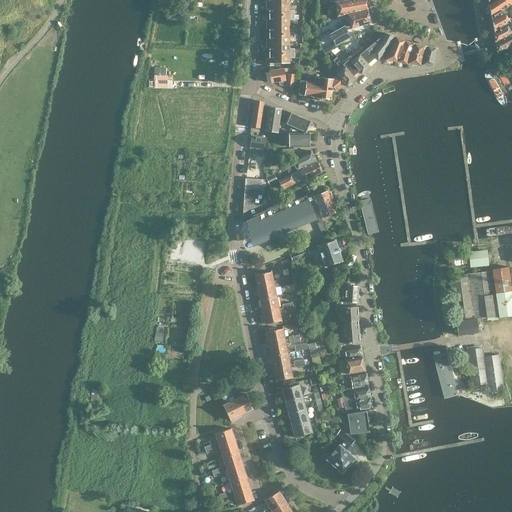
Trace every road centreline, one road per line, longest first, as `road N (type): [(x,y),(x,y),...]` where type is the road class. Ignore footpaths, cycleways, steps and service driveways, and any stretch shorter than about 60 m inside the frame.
road 1 (residential): [(335,121),(383,437),(380,458),(350,498)]
road 2 (residential): [(267,411),(235,260),(233,216),(251,86)]
road 3 (residential): [(293,477),(259,498),(236,423),(267,411)]
road 4 (residential): [(335,121),(349,96),(375,76),(436,67),(441,57)]
